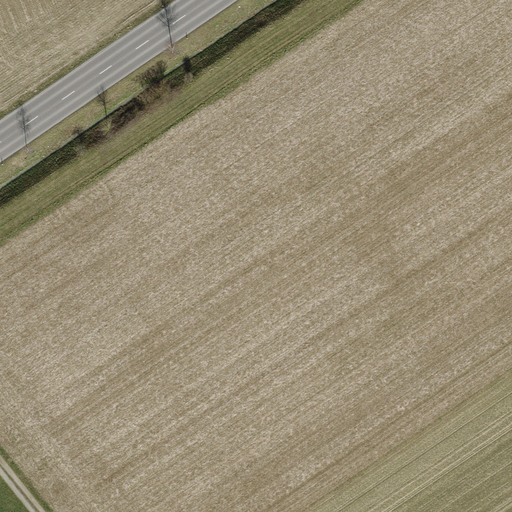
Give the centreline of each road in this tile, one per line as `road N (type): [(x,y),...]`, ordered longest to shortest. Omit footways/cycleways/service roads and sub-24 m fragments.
road 1 (track): [(0,225),(331,0)]
road 2 (secondary): [(0,142),(208,0)]
